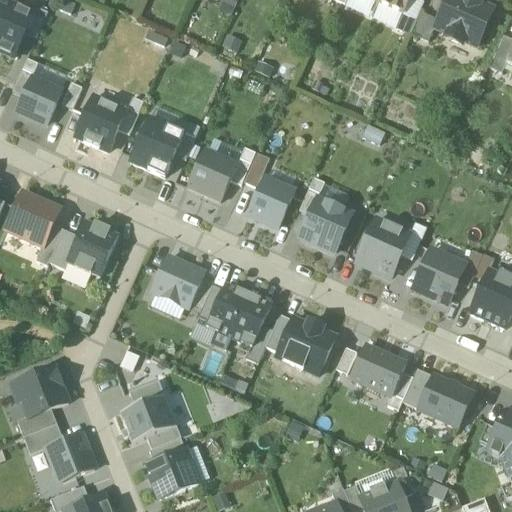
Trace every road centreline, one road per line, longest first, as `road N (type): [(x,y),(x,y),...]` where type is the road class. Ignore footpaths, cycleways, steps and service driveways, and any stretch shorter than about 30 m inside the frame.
road 1 (residential): [(152,218),(511,380)]
road 2 (residential): [(133,511),(79,375),(152,218)]
road 3 (residential): [(0,150),(152,218)]
